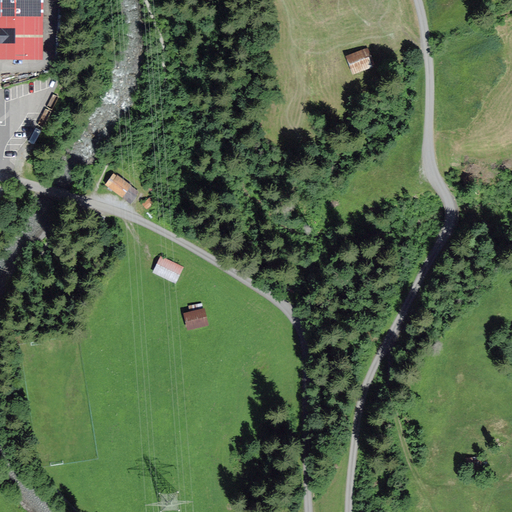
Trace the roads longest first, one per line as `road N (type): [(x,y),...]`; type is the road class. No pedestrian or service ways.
road 1 (residential): [(349,511),(365,392),(451,216),(427,164),(425,22),(417,0)]
road 2 (residential): [(0,177),(134,217),(288,309),(308,356),(308,511)]
road 3 (track): [(377,364),(434,511)]
